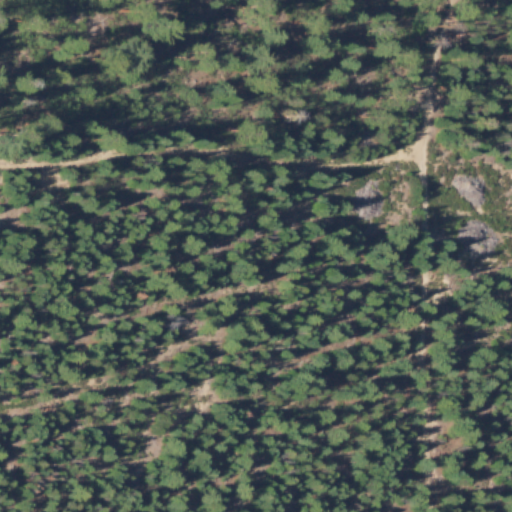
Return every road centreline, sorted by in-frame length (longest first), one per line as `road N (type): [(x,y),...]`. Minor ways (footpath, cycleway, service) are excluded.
road 1 (track): [(447,0),(425,155),(430,511)]
road 2 (track): [(425,155),(0,162)]
